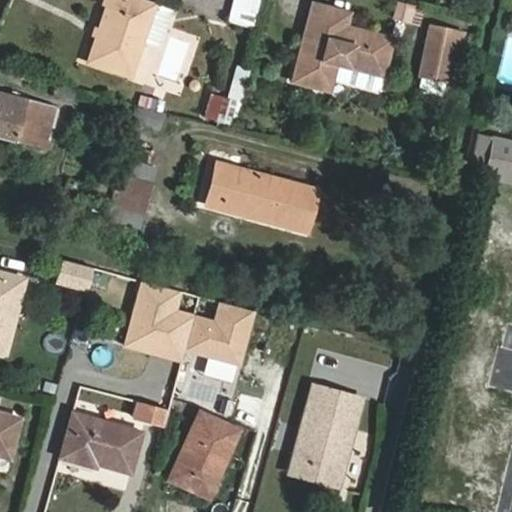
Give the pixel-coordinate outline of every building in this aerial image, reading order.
[(140,0),(106,0),(88,62),(130,77),(154,5),(140,0)] [(230,21),(231,0),(206,0),(204,19),(230,21)] [(234,0),(229,22),(254,28),(261,0),(234,0)] [(409,24),(414,7),(398,2),(392,19),(409,24)] [(293,82),(329,91),(333,76),(336,64),(375,74),(382,75),(392,39),(347,26),(349,14),(313,4),(293,82)] [(419,72),(454,80),(464,33),(429,25),(419,72)] [(336,64),(333,76),(369,85),(372,83),(375,74),(336,64)] [(57,107),(0,92),(0,136),(51,151),(52,143),(48,141),(57,107)] [(482,176),(491,137),(478,133),(469,173),(482,176)] [(511,140),(492,136),(491,137),(482,176),(482,177),(511,184),(511,140)] [(157,168),(122,157),(104,220),(140,230),(157,168)] [(306,232),(317,190),(217,163),(206,206),(306,232)] [(466,257),(487,262),(496,223),(475,218),(466,257)] [(92,267),(63,259),(56,284),(85,292),(92,267)] [(0,352),(4,354),(24,279),(0,272),(0,352)] [(141,281),(123,345),(181,361),(193,316),(174,311),(179,292),(141,281)] [(193,316),(184,349),(237,364),(252,311),(219,302),(214,321),(193,316)] [(361,400),(312,388),(290,471),(339,484),(361,400)] [(0,455),(7,458),(18,417),(0,412),(0,455)] [(208,497),(239,430),(200,412),(169,479),(208,497)] [(60,458),(64,459),(95,467),(97,464),(130,473),(140,433),(73,413),(60,458)]
